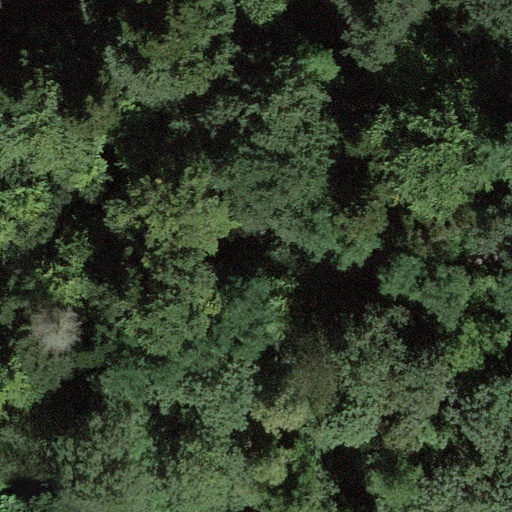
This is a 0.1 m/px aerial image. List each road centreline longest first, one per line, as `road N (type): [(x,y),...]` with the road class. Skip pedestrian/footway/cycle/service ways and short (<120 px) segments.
road 1 (track): [(0,373),(39,350),(222,282),(511,236)]
road 2 (track): [(404,255),(387,130),(355,21),(338,0)]
